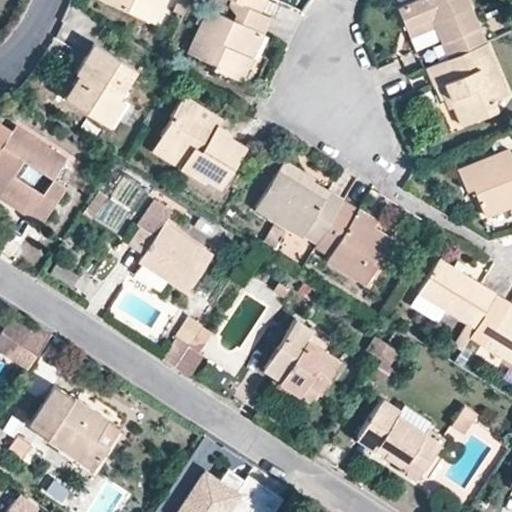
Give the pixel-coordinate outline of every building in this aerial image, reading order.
[(105,0),(153,22),(163,0),(105,0)] [(188,0),(176,0),(172,10),(182,14),(188,0)] [(257,59),(268,35),(263,32),(270,16),(260,12),(233,0),(230,0),(224,15),(207,7),(187,52),(213,63),(212,67),(241,80),(252,56),(257,59)] [(233,0),(260,12),(265,0),(233,0)] [(485,41),(467,0),(415,0),(398,7),(408,29),(431,19),(448,57),(485,41)] [(508,92),(486,41),(448,57),(425,66),(434,86),(443,82),(461,125),(496,110),(492,99),(508,92)] [(118,95),(135,67),(93,42),(74,72),(77,74),(63,98),(108,126),(124,99),(118,95)] [(245,147),(229,137),(231,134),(213,123),(210,127),(203,122),(205,118),(196,112),(200,106),(182,96),(170,116),(172,117),(152,149),(205,181),(207,178),(220,187),(245,147)] [(221,120),(200,106),(196,112),(205,118),(203,122),(210,127),(213,123),(218,126),(221,120)] [(0,195),(3,191),(45,217),(65,186),(53,178),(66,158),(14,125),(10,131),(0,125),(0,195)] [(511,155),(509,149),(458,169),(466,189),(473,186),(484,214),(510,203),(508,198),(511,196),(511,155)] [(315,177),(284,159),(278,169),(324,198),(328,191),(312,181),(315,177)] [(317,242),(343,199),(328,191),(324,198),(278,169),(254,207),(301,236),(303,234),(317,242)] [(45,217),(3,191),(0,195),(0,196),(41,223),(45,217)] [(364,284),(391,238),(372,226),(354,215),(358,209),(343,199),(317,242),(314,246),(328,255),(325,260),(364,284)] [(211,253),(163,222),(171,211),(154,200),(138,223),(154,234),(138,260),(186,292),(211,253)] [(376,220),(358,209),(354,215),(372,226),(376,220)] [(142,254),(154,234),(138,223),(125,243),(142,254)] [(274,246),(284,231),(272,225),(263,240),(274,246)] [(452,266),(439,258),(417,293),(444,309),(467,323),(453,345),(461,349),(469,337),(495,292),(461,272),(457,269),(452,266)] [(461,272),(465,265),(457,259),(452,266),(457,269),(461,272)] [(78,276),(56,262),(49,273),(71,288),(78,276)] [(511,363),(511,302),(495,292),(469,337),(511,363)] [(444,309),(417,293),(410,304),(437,321),(444,309)] [(187,345),(200,324),(188,316),(175,337),(187,345)] [(311,403),(339,360),(306,338),(312,329),(294,318),(261,367),(278,378),(274,385),(294,398),(298,394),(311,403)] [(199,352),(212,332),(200,324),(187,345),(199,352)] [(27,349),(5,334),(0,342),(0,349),(19,362),(27,349)] [(364,347),(386,359),(393,346),(371,334),(364,347)] [(119,426),(53,383),(26,424),(25,423),(7,449),(26,461),(43,435),(92,466),(119,426)] [(382,454),(402,467),(408,457),(425,467),(443,438),(427,428),(424,432),(396,413),(399,409),(381,397),(355,437),(373,448),(378,442),(386,447),(382,454)] [(464,434),(478,413),(463,404),(450,425),(464,434)] [(382,454),(386,447),(378,442),(373,448),(382,454)] [(416,480),(425,467),(408,457),(402,467),(400,470),(416,480)] [(272,511),(282,497),(247,474),(240,484),(224,473),(219,481),(204,471),(177,511),(272,511)] [(30,511),(37,504),(19,492),(4,511),(30,511)]
